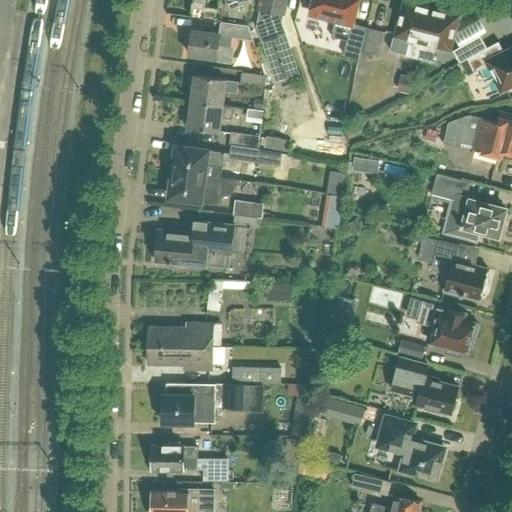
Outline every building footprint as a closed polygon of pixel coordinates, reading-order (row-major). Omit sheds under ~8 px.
[(225,0),(225,7),(239,9),(240,0),(225,0)] [(284,11),(285,0),(261,0),(260,7),(262,7),(259,22),(265,39),(282,33),(280,26),(283,11),(284,11)] [(361,50),(367,27),(352,23),(357,0),(313,0),(311,13),(335,19),(331,35),(333,36),(329,48),(343,51),(343,54),(359,58),(361,50)] [(418,58),(431,8),(418,5),(417,2),(411,0),(408,2),(404,1),(396,34),(409,38),(405,54),(418,58)] [(431,8),(418,58),(432,61),(436,45),(450,48),(458,15),(455,14),(453,11),(447,9),(445,11),(431,8)] [(192,28),(189,52),(217,56),(219,43),(231,45),(232,36),(243,38),(244,25),(221,22),(220,32),(192,28)] [(367,27),(361,50),(376,54),(382,30),(367,27)] [(276,78),(299,71),(286,32),(282,33),(265,39),(263,40),(276,78)] [(467,57),(486,47),(481,36),(453,50),(460,62),(468,58),(467,57)] [(467,57),(468,58),(475,72),(489,65),(490,66),(498,84),(501,90),(511,84),(511,47),(504,52),(498,41),(487,47),(486,47),(467,57)] [(380,81),(385,56),(368,53),(363,77),(380,81)] [(240,84),(264,87),(266,75),(242,71),(240,84)] [(192,99),(222,103),(224,89),(236,91),(238,81),(226,79),(226,77),(196,73),(194,84),(192,84),(189,85),(188,94),(190,97),(193,97),(192,99)] [(222,105),(222,103),(192,99),(191,110),(186,110),(184,123),(189,123),(189,125),(219,129),(220,117),(232,118),(234,106),(222,105)] [(260,121),(262,110),(246,108),(245,120),(252,120),(252,119),(260,121)] [(511,112),(501,110),(498,120),(483,116),(483,118),(469,114),(448,122),(443,143),(461,147),(462,142),(475,146),(474,149),(499,156),(501,150),(511,152),(511,112)] [(258,148),(260,136),(231,131),(229,143),(258,148)] [(287,151),(290,140),(266,135),(263,147),(287,151)] [(173,170),(205,174),(206,163),(222,165),(224,150),(176,144),(173,170)] [(257,159),(279,162),(281,152),(259,149),(257,159)] [(384,167),(386,194),(413,192),(411,165),(384,167)] [(237,178),(205,174),(173,170),(169,196),(218,202),(219,195),(224,195),(227,194),(232,191),(235,187),(237,184),(237,182),(237,178)] [(502,232),(505,221),(502,220),(506,207),(484,201),(484,198),(468,194),(471,181),(437,172),(431,192),(447,196),(453,198),(445,231),(477,239),(480,229),(498,234),(499,231),(502,232)] [(338,228),(343,196),(325,193),(319,225),(338,228)] [(262,218),(264,203),(235,199),(233,214),(235,214),(258,217),(262,218)] [(194,261),(228,265),(230,252),(232,253),(235,224),(258,226),(258,217),(235,214),(234,222),(195,218),(194,231),(177,229),(177,232),(158,230),(156,248),(153,250),(153,256),(156,260),(162,261),(165,259),(175,260),(178,263),(191,264),(194,261)] [(437,239),(414,233),(412,240),(421,242),(416,258),(431,262),(429,267),(449,272),(444,290),(457,294),(457,291),(480,297),(481,293),(486,287),(484,284),(484,281),(488,280),(487,272),(488,268),(467,262),(468,259),(457,256),(460,244),(437,238),(437,239)] [(292,300),(293,283),(267,282),(266,299),(292,300)] [(423,300),(415,298),(409,319),(417,321),(434,325),(430,341),(448,346),(447,351),(460,355),(461,350),(468,351),(472,336),(474,336),(478,322),(464,318),(465,312),(449,308),(448,311),(433,307),(434,302),(423,299),(423,300)] [(149,343),(213,344),(214,321),(187,320),(187,325),(149,324),(149,343)] [(422,358),(425,345),(401,339),(398,352),(422,358)] [(213,366),(213,344),(149,343),(149,361),(185,362),(185,366),(213,366)] [(451,412),(452,410),(455,408),(457,400),(455,397),(458,386),(438,381),(439,378),(426,374),(428,364),(400,356),(392,389),(419,396),(417,403),(451,412)] [(263,383),(282,384),(283,367),(233,366),(233,381),(233,383),(263,383)] [(233,383),(233,381),(213,381),(187,381),(187,383),(187,392),(163,392),(163,420),(195,420),(207,420),(214,420),(215,414),(223,414),(223,409),(263,410),(263,383),(233,383)] [(312,385),(299,384),(291,434),(303,436),(312,385)] [(436,478),(445,447),(411,438),(415,423),(386,415),(379,444),(406,452),(401,470),(416,474),(416,472),(436,478)] [(180,443),(180,441),(170,441),(169,443),(152,443),(152,455),(150,455),(149,465),(152,465),(152,469),(183,469),(183,467),(197,467),(197,444),(183,444),(183,443),(180,443)] [(318,470),(321,456),(296,452),(294,466),(318,470)] [(228,480),(228,458),(204,457),(204,480),(228,480)] [(387,494),(391,480),(354,471),(350,485),(387,494)] [(213,511),(213,488),(174,487),(174,489),(152,488),(151,500),(149,503),(149,510),(151,511),(186,511),(186,506),(198,506),(197,511),(213,511)] [(418,511),(421,501),(395,494),(392,508),(372,502),(369,511),(418,511)]
